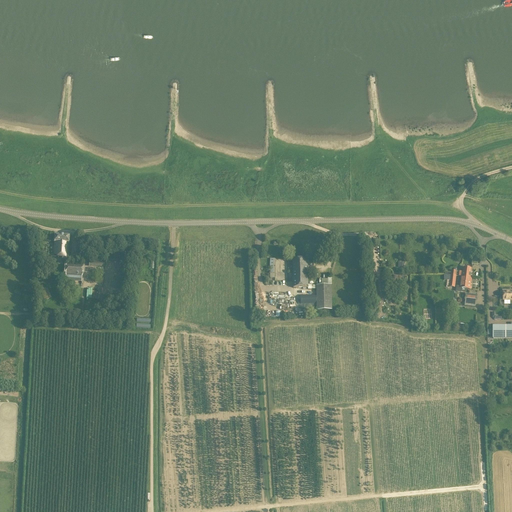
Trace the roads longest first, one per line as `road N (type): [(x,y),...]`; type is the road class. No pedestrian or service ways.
road 1 (tertiary): [(511,242),(448,220),(174,224),(0,210)]
road 2 (track): [(151,511),(152,357),(167,312),(174,224)]
road 3 (track): [(266,507),(483,486),(486,508)]
